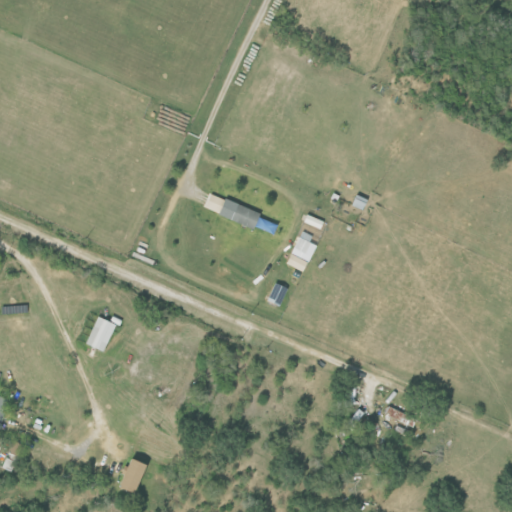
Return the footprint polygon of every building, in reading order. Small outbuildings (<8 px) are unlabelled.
[(258,212),(208,193),(202,209),(251,228),(258,212)] [(308,242),(310,235),(297,230),(285,264),(303,271),(313,244),(308,242)] [(83,343),(101,351),(113,324),(95,316),(83,343)] [(345,421),(354,428),(364,414),(355,408),(345,421)] [(20,445),(10,440),(5,451),(16,455),(20,445)] [(14,462),(5,458),(1,467),(10,471),(14,462)] [(142,464),(126,458),(115,486),(131,492),(142,464)]
